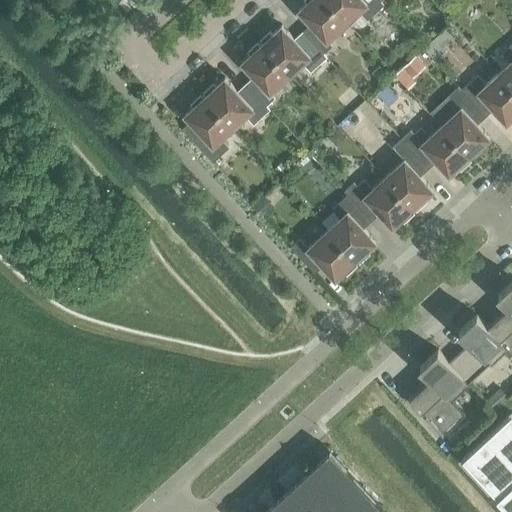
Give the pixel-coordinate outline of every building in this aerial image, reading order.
[(314,27),(306,34),(323,53),(331,45),(326,40),(346,21),(326,0),(308,0),(298,9),(314,27)] [(326,0),(346,21),(359,10),(367,19),(383,4),(380,0),(379,0),(326,0)] [(281,25),(261,43),(289,74),(301,63),(310,71),(326,56),(322,53),(323,53),(306,34),(297,42),(281,25)] [(445,29),(439,35),(446,43),(452,37),(445,29)] [(432,41),(424,48),(432,56),(439,49),(432,41)] [(257,79),(249,87),(266,105),(274,97),(269,92),(289,74),(261,43),(241,62),(257,79)] [(510,61),(498,72),(511,87),(511,43),(502,52),(510,61)] [(415,55),(402,67),(411,77),(424,65),(415,55)] [(477,75),(462,90),(481,112),(490,104),(506,121),(511,115),(511,87),(498,72),(486,84),(477,75)] [(224,77),(204,95),(233,126),(245,114),(254,123),(269,109),(266,105),(249,87),(241,94),(224,77)] [(386,84),(376,93),(384,102),(394,93),(386,84)] [(460,107),(441,125),(469,155),(489,137),(473,119),(481,112),(462,90),(458,86),(449,95),(460,107)] [(233,126),(204,95),(184,114),(200,131),(192,139),(212,161),(228,146),(220,137),(233,126)] [(410,130),(401,138),(425,164),(433,156),(449,173),(469,155),(441,125),(428,137),(420,128),(413,134),(410,130)] [(337,127),(327,136),(331,141),(340,141),(345,136),(337,127)] [(403,159),(384,177),(412,207),(432,189),(416,171),(425,164),(401,138),(392,147),(403,159)] [(280,162),(274,168),(280,174),(286,169),(280,162)] [(344,191),(347,194),(368,216),(376,208),(392,226),(412,207),(384,177),(372,188),(363,179),(357,186),(353,182),(344,191)] [(263,194),(252,204),(263,216),(275,206),(263,194)] [(346,210),(327,229),(355,260),(375,241),(359,224),(368,216),(347,194),(338,202),(346,210)] [(355,260),(327,229),(307,247),(299,238),(290,246),(311,268),(319,261),(335,278),(355,260)] [(509,305),(488,325),(509,347),(511,350),(511,280),(498,293),(509,305)] [(470,341),(449,360),(467,380),(489,360),(492,363),(509,347),(488,325),(477,313),(459,329),(470,341)] [(467,380),(449,360),(438,349),(420,365),(431,376),(409,396),(443,433),(466,413),(453,399),(470,383),(467,380)] [(500,387),(486,400),(494,409),(508,396),(500,387)] [(463,457),(511,510),(511,413),(511,412),(463,457)] [(383,511),(333,457),(332,458),(333,459),(318,472),(274,511),(383,511)]
